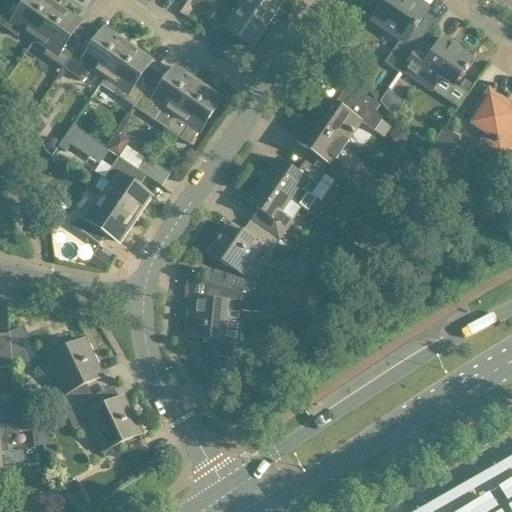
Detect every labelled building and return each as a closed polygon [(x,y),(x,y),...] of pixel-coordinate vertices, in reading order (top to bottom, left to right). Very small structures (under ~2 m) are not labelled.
[(0,24),(18,37),(22,31),(35,40),(58,7),(57,6),(55,9),(48,4),(50,1),(47,0),(28,0),(26,3),(21,0),(11,0),(0,17),(0,24)] [(244,0),(241,6),(268,25),(284,2),(281,0),(244,0)] [(422,40),(413,34),(428,10),(413,0),(385,0),(387,1),(373,21),(389,32),(402,41),(386,63),(400,72),(402,70),(405,65),(416,50),(422,40)] [(253,48),(268,25),(241,6),(232,18),(219,8),(211,19),(225,28),(224,29),(253,48)] [(58,7),(35,40),(48,49),(44,55),(64,69),(88,35),(77,28),(81,22),(66,12),(64,15),(57,10),(58,7)] [(97,42),(88,35),(64,69),(84,83),(93,69),(106,78),(101,85),(106,78),(128,45),(126,47),(118,42),(120,40),(105,29),(97,42)] [(465,70),(466,72),(469,68),(467,67),(472,60),(442,39),(429,59),(416,51),(421,44),(420,44),(422,40),(416,50),(405,65),(402,70),(425,85),(429,79),(436,84),(441,77),(454,86),(465,70)] [(128,45),(106,78),(101,85),(115,94),(135,108),(148,89),(158,74),(148,67),(151,61),(136,51),(135,53),(127,48),(129,46),(128,45)] [(158,95),(148,89),(135,108),(168,130),(199,84),(198,83),(196,86),(189,81),(191,78),(176,68),(158,95)] [(199,84),(168,130),(190,146),(222,100),(207,89),(205,92),(198,87),(199,84)] [(321,122),(318,122),(348,142),(361,123),(374,132),(382,120),(372,106),(375,101),(368,96),(366,90),(359,85),(353,86),(349,84),(347,87),(343,88),(344,92),(335,104),(332,102),(326,104),(319,113),(321,122)] [(476,149),(504,168),(511,156),(511,125),(511,110),(503,104),(506,99),(490,88),(472,113),(477,116),(472,124),(486,134),(476,149)] [(387,91),(380,102),(393,119),(405,103),(387,91)] [(337,159),(348,142),(318,122),(313,123),(304,136),(306,148),(320,158),(314,167),(325,174),(339,184),(350,168),(337,159)] [(444,128),(423,159),(447,176),(452,168),(447,165),(451,160),(452,161),(465,143),(444,128)] [(118,157),(117,158),(119,159),(105,179),(111,184),(102,197),(135,220),(136,219),(133,217),(138,210),(141,211),(151,196),(139,188),(146,177),(147,178),(148,177),(139,171),(118,157)] [(162,187),(171,175),(147,159),(139,171),(148,177),(162,187)] [(298,173),(278,159),(263,181),(291,200),(302,207),(311,195),(325,174),(314,167),(313,167),(306,162),(298,173)] [(258,210),(251,221),(279,240),(302,207),(291,200),(263,181),(248,203),(258,210)] [(135,220),(102,197),(93,210),(87,205),(73,226),(71,225),(70,226),(101,247),(101,246),(100,245),(107,234),(120,243),(130,228),(127,226),(132,218),(135,220)] [(474,213),(477,217),(483,224),(497,214),(492,207),(486,200),(475,209),(473,211),(474,213)] [(280,241),(279,240),(251,221),(241,235),(228,226),(208,255),(221,265),(223,263),(242,276),(260,251),(269,258),(280,241)] [(214,272),(210,284),(222,287),(250,297),(254,285),(214,272)] [(205,299),(197,298),(190,298),(186,337),(208,340),(207,356),(233,359),(235,341),(224,340),(227,309),(261,313),(262,301),(250,297),(222,287),(210,284),(207,283),(205,299)] [(0,368),(13,367),(12,353),(10,333),(9,333),(9,335),(0,335),(0,368)] [(94,396),(92,397),(86,385),(102,377),(102,376),(99,377),(95,368),(98,367),(86,342),(89,340),(89,339),(49,358),(63,387),(56,390),(65,410),(94,397),(94,396)] [(94,397),(65,410),(73,427),(89,419),(91,422),(96,434),(105,452),(144,433),(144,432),(141,433),(128,408),(126,409),(121,401),(124,399),(124,398),(119,400),(98,410),(93,398),(95,397),(94,397)] [(0,414),(0,488),(6,488),(19,487),(17,467),(4,468),(2,453),(8,453),(5,414),(0,414)] [(73,483),(67,486),(72,495),(81,491),(78,485),(73,483)]
